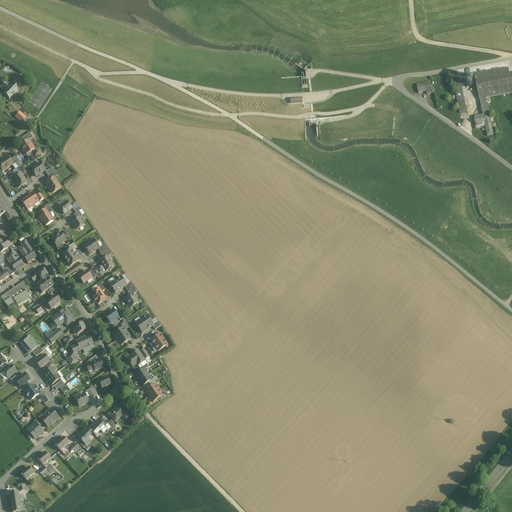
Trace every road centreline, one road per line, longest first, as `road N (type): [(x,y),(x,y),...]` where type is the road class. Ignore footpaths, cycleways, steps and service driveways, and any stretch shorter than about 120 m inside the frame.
road 1 (track): [(511,167),(397,87),(399,80),(511,59)]
road 2 (track): [(410,0),(422,40),(511,57)]
road 3 (unclassified): [(153,421),(241,511)]
